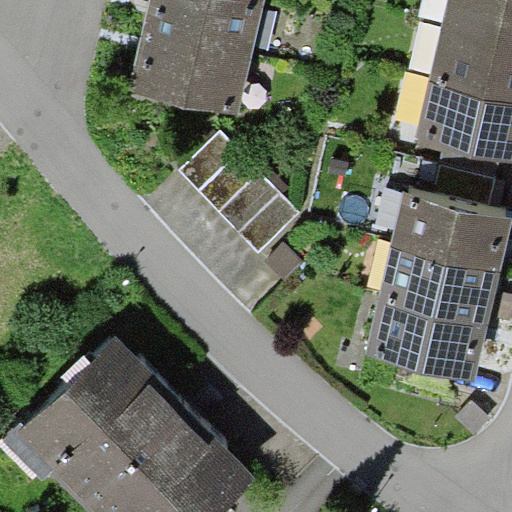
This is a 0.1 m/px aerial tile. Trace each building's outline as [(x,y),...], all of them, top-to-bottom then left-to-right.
[(134,0),(116,77),(224,103),(248,0),(134,0)] [(511,29),(511,0),(433,0),(431,12),(511,29)] [(511,80),(511,29),(431,12),(420,61),(511,80)] [(511,130),(511,80),(420,61),(410,109),(511,130)] [(176,164),(256,247),(298,207),(218,124),(176,164)] [(497,246),(508,199),(398,175),(388,222),(497,246)] [(486,295),(497,246),(388,222),(377,271),(486,295)] [(475,343),(486,295),(377,271),(366,319),(475,343)] [(191,511),(248,454),(107,318),(13,416),(112,511),(191,511)]
